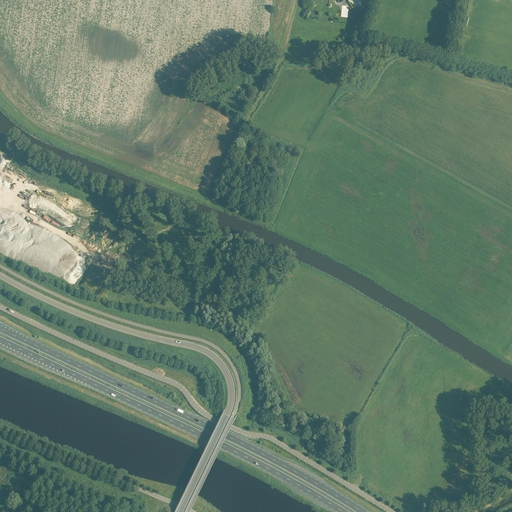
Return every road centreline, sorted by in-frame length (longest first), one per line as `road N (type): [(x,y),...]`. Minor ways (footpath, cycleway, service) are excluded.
road 1 (unclassified): [(0,306),(175,383),(201,412),(271,438),(391,511)]
road 2 (trunk): [(362,511),(247,446),(0,328)]
road 3 (tertiary): [(180,511),(231,405),(222,365),(194,347),(59,307),(0,275)]
road 4 (trunk): [(0,339),(243,455),(342,511)]
road 5 (track): [(278,63),(242,120),(206,205),(268,230)]
